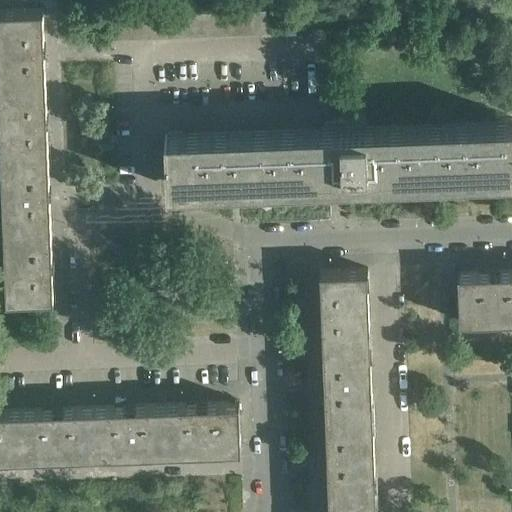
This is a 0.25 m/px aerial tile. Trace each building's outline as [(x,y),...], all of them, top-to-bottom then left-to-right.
[(43,7),(0,8),(0,81),(45,80),(42,9),(44,9),(43,7)] [(254,9),(242,10),(243,33),(255,33),(254,9)] [(266,9),(254,9),(255,33),(266,33),(266,9)] [(230,10),(218,11),(220,34),(231,34),(230,10)] [(242,10),(230,10),(231,34),(243,33),(242,10)] [(195,11),(183,12),(184,35),(196,35),(195,11)] [(207,11),(195,11),(196,35),(208,35),(207,11)] [(218,11),(207,11),(208,35),(220,34),(218,11)] [(159,12),(148,13),(149,37),(161,36),(159,12)] [(171,12),(159,12),(161,36),(172,36),(171,12)] [(183,12),(171,12),(172,36),(184,35),(183,12)] [(136,13),(124,14),(125,37),(137,37),(136,13)] [(148,13),(136,13),(137,37),(149,37),(148,13)] [(112,14),(113,38),(125,37),(124,14),(112,14)] [(45,80),(0,81),(0,116),(1,153),(48,152),(45,80)] [(325,124),(166,130),(168,181),(511,169),(511,118),(367,123),(366,117),(324,121),(325,124)] [(48,152),(1,153),(4,225),(51,224),(48,152)] [(51,224),(4,225),(7,296),(5,296),(6,298),(54,296),(54,295),(53,295),(51,224)] [(320,270),(323,341),(370,339),(367,268),(368,268),(368,267),(319,269),(319,270),(320,270)] [(458,275),(460,320),(461,320),(461,319),(511,316),(511,269),(459,271),(458,271),(458,272),(456,272),(456,275),(458,275)] [(370,339),(323,341),(324,368),(326,413),(373,411),(372,368),(370,339)] [(238,398),(164,401),(166,449),(241,446),(238,398)] [(164,401),(92,404),(94,452),(166,449),(164,401)] [(92,404),(21,407),(23,454),(94,452),(92,404)] [(0,455),(23,454),(21,407),(0,407),(0,455)] [(373,411),(326,413),(328,485),(376,483),(373,411)] [(376,511),(376,483),(328,485),(329,511),(376,511)]
